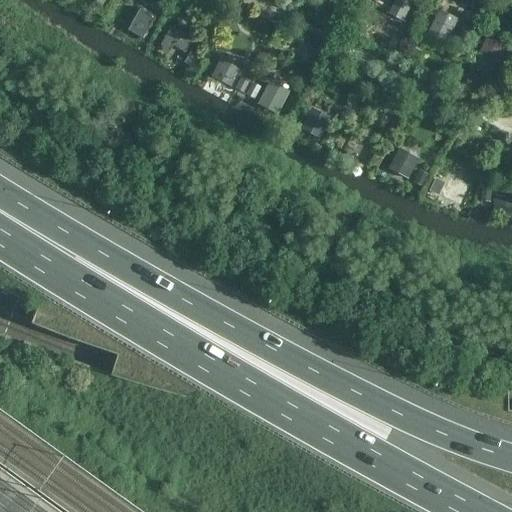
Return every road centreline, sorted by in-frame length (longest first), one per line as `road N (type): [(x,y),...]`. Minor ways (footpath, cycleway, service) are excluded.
road 1 (motorway): [(511,457),(437,432),(0,224)]
road 2 (motorway): [(476,511),(311,425),(0,228)]
